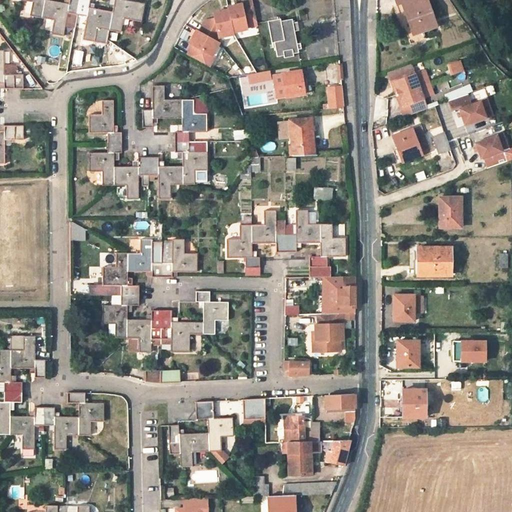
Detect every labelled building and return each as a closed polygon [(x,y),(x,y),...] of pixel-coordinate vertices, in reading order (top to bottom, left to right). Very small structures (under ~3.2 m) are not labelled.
[(40,17),(43,0),(28,0),(33,1),(30,15),(40,17)] [(67,12),(77,14),(80,0),(68,0),(68,4),(48,0),(43,0),(40,17),(53,20),(51,33),(62,35),(67,12)] [(97,28),(109,29),(112,12),(88,7),(89,0),(80,0),(77,14),(86,16),(82,39),(94,41),(97,28)] [(114,0),(112,12),(109,29),(120,31),(123,18),(140,21),(144,3),(126,0),(114,0)] [(425,0),(395,0),(397,4),(402,2),(413,34),(434,27),(425,0)] [(258,25),(254,1),(242,3),(242,5),(227,7),(228,10),(232,30),(247,28),(246,26),(258,25)] [(232,30),(228,10),(213,13),(215,19),(205,21),(200,31),(216,40),(218,35),(232,32),(232,30)] [(77,14),(67,12),(64,24),(75,26),(77,14)] [(293,54),(298,53),(294,30),(296,30),(295,23),(293,23),(292,19),(281,20),(280,19),(267,21),(271,42),(274,42),(276,56),(283,55),(283,58),(293,56),(293,54)] [(200,31),(197,30),(190,43),(193,45),(188,55),(209,67),(215,56),(212,54),(219,41),(216,40),(200,31)] [(0,82),(3,82),(2,87),(9,87),(22,87),(21,74),(2,74),(2,51),(0,51),(0,82)] [(443,66),(448,76),(462,70),(457,59),(443,66)] [(338,65),(326,67),(328,81),(341,79),(338,65)] [(412,65),(387,74),(390,83),(393,82),(397,91),(398,94),(419,87),(412,65)] [(302,71),(273,75),(277,98),(307,93),(305,79),(303,80),(302,71)] [(462,71),(454,75),(457,82),(466,78),(462,71)] [(143,110),(143,127),(148,127),(154,127),(154,117),(183,117),(183,99),(165,100),(165,85),(153,85),(154,109),(143,110)] [(343,107),(341,86),(329,88),(330,109),(343,107)] [(419,87),(398,94),(399,98),(402,107),(399,108),(403,118),(428,109),(419,87)] [(469,96),(449,103),(453,113),(460,111),(465,127),(487,120),(482,103),(472,106),(469,96)] [(195,99),(183,99),(183,117),(183,131),(176,131),(176,136),(176,141),(190,141),(190,131),(207,131),(207,113),(196,113),(195,99)] [(108,132),(108,142),(122,142),(122,136),(122,132),(114,132),(114,100),(103,100),(103,114),(89,114),(90,132),(108,132)] [(488,101),(482,103),(487,120),(494,118),(488,101)] [(293,156),(311,156),(308,128),(312,128),(311,119),(290,121),(290,122),(291,138),(293,156)] [(291,138),(290,122),(279,123),(280,139),(291,138)] [(8,126),(2,126),(2,131),(0,130),(0,162),(3,163),(3,140),(21,140),(21,125),(8,126)] [(420,127),(412,129),(420,154),(428,151),(420,127)] [(397,149),(401,162),(420,154),(412,129),(393,136),(397,149)] [(244,130),(232,130),(232,139),(244,139),(244,130)] [(502,132),(496,135),(503,151),(508,149),(502,132)] [(450,149),(444,133),(433,137),(439,154),(450,149)] [(503,151),(496,135),(475,143),(481,160),(484,159),(488,168),(506,161),(503,151)] [(208,141),(190,141),(176,141),(176,147),(176,152),(184,152),(184,165),(185,184),(195,184),(195,170),(208,169),(208,141)] [(104,184),(114,184),(114,166),(114,152),(122,152),(122,148),(122,142),(108,142),(108,152),(90,152),(90,170),(103,170),(104,184)] [(397,163),(401,162),(397,149),(392,150),(397,163)] [(139,175),(149,175),(149,157),(144,157),(139,157),(139,166),(114,166),(114,184),(128,184),(128,198),(139,198),(139,175)] [(185,184),(184,165),(159,166),(159,157),(154,157),(149,157),(149,175),(159,175),(159,197),(171,198),(170,184),(185,184)] [(250,158),(250,172),(258,172),(258,158),(250,158)] [(295,158),(287,159),(287,170),(296,170),(295,158)] [(329,188),(320,188),(320,189),(320,199),(329,199),(329,188)] [(439,227),(460,227),(460,198),(439,198),(439,227)] [(286,251),(286,233),(276,233),(275,210),(264,211),(264,224),(252,224),(252,242),(276,242),(276,251),(280,251),(286,251)] [(286,251),(291,251),(296,251),(297,242),(320,242),(320,224),(315,224),(316,212),(307,212),(307,210),(296,210),(296,233),(286,233),(286,251)] [(252,242),(252,224),(240,224),(240,239),(227,239),(227,257),(246,257),(246,267),(247,267),(247,275),(260,275),(259,264),(259,257),(252,257),(252,242)] [(308,277),(330,276),(330,267),(327,267),(327,256),(345,256),(345,238),(332,238),(332,224),(320,224),(320,242),(320,256),(308,256),(308,263),(308,277)] [(69,241),(84,241),(84,226),(69,226),(69,241)] [(151,277),(155,276),(162,277),(162,263),(162,242),(151,242),(151,239),(140,239),(140,253),(127,253),(127,271),(151,271),(151,277)] [(162,277),(167,277),(171,277),(171,271),(196,271),(197,254),(184,253),(184,239),(172,239),(172,242),(162,242),(162,263),(162,277)] [(417,248),(417,252),(417,276),(450,275),(449,248),(417,248)] [(127,271),(127,253),(115,252),(115,267),(102,267),(102,285),(111,285),(111,295),(121,295),(139,295),(139,290),(139,286),(127,285),(127,271)] [(506,254),(498,254),(498,267),(507,267),(506,254)] [(340,303),(340,308),(355,308),(355,276),(343,276),(343,289),(337,289),(337,303),(340,303)] [(195,291),(195,296),(195,302),(203,302),(203,322),(203,334),(215,334),(214,320),(227,320),(228,302),(210,302),(210,291),(195,291)] [(114,337),(127,338),(127,320),(127,305),(139,306),(139,301),(139,295),(121,295),(121,305),(102,305),(102,323),(114,324),(114,337)] [(393,295),(392,312),(395,312),(395,321),(413,321),(413,311),(414,297),(414,295),(393,295)] [(423,297),(414,297),(413,311),(422,311),(423,311),(423,297)] [(284,314),(297,315),(297,305),(284,305),(284,314)] [(162,310),(156,310),(151,310),(151,320),(127,320),(127,338),(129,338),(139,338),(138,352),(150,352),(151,328),(161,328),(162,310)] [(203,334),(203,322),(171,322),(171,310),(167,310),(162,310),(161,328),(171,328),(171,347),(189,347),(189,334),(202,334),(203,334)] [(340,313),(317,313),(317,323),(314,323),(314,339),(317,339),(317,350),(340,350),(340,339),(343,339),(343,323),(340,323),(340,313)] [(34,376),(39,376),(44,376),(44,359),(34,359),(34,334),(10,334),(10,349),(9,367),(34,367),(34,376)] [(139,338),(129,338),(129,351),(138,352),(139,338)] [(453,363),(483,363),(483,340),(453,340),(453,363)] [(396,341),(396,349),(400,350),(400,366),(418,366),(418,341),(396,341)] [(0,381),(3,381),(3,391),(21,392),(21,386),(21,381),(9,381),(9,367),(10,349),(9,349),(0,348),(0,381)] [(307,360),(289,360),(289,374),(307,373),(307,360)] [(179,370),(160,371),(159,383),(180,382),(179,370)] [(159,383),(160,371),(145,371),(145,381),(148,382),(159,383)] [(449,381),(449,391),(459,391),(459,381),(449,381)] [(475,389),(476,402),(487,401),(487,388),(475,389)] [(425,405),(433,405),(433,393),(425,392),(425,390),(402,390),(402,417),(425,417),(425,405)] [(0,432),(9,433),(9,415),(9,401),(21,401),(21,397),(21,392),(3,391),(3,401),(0,400),(0,432)] [(66,392),(66,396),(66,402),(78,402),(78,415),(78,434),(89,434),(89,420),(102,420),(102,403),(84,402),(84,392),(66,392)] [(460,392),(460,403),(470,403),(470,392),(460,392)] [(354,394),(325,395),(326,413),(355,411),(354,394)] [(266,398),(243,399),(244,419),(245,419),(245,424),(254,424),(266,424),(266,398)] [(196,409),(213,408),(213,401),(196,401),(196,409)] [(33,423),(44,423),(44,406),(39,405),(34,405),(34,415),(9,415),(9,433),(22,433),(21,447),(33,448),(33,423)] [(65,433),(78,434),(78,415),(54,415),(54,406),(50,406),(44,406),(44,423),(53,423),(53,448),(65,449),(65,433)] [(213,408),(196,409),(196,414),(196,420),(207,419),(208,432),(209,451),(220,450),(220,436),(232,436),(231,418),(214,418),(213,408)] [(285,442),(287,442),(313,441),(312,423),(312,416),(284,417),(285,442)] [(312,423),(313,441),(320,441),(321,441),(320,423),(312,423)] [(191,452),(209,451),(208,432),(179,434),(178,425),(173,425),(168,425),(170,443),(169,443),(170,454),(180,453),(180,466),(192,465),(191,452)] [(349,440),(342,441),(334,441),(331,451),(326,450),(324,462),(330,463),(343,466),(349,440)] [(320,441),(313,441),(287,442),(288,454),(310,453),(310,447),(320,447),(320,441)] [(310,474),(310,453),(288,454),(288,456),(288,475),(310,474)] [(217,482),(216,468),(190,470),(191,484),(217,482)] [(251,476),(251,496),(268,495),(268,484),(263,484),(262,476),(251,476)] [(281,495),(294,495),(300,494),(331,493),(336,483),(282,484),(281,495)] [(294,511),(294,495),(281,495),(268,495),(268,511),(294,511)] [(199,511),(200,508),(207,507),(207,497),(187,498),(187,507),(184,507),(175,508),(175,511),(199,511)]
